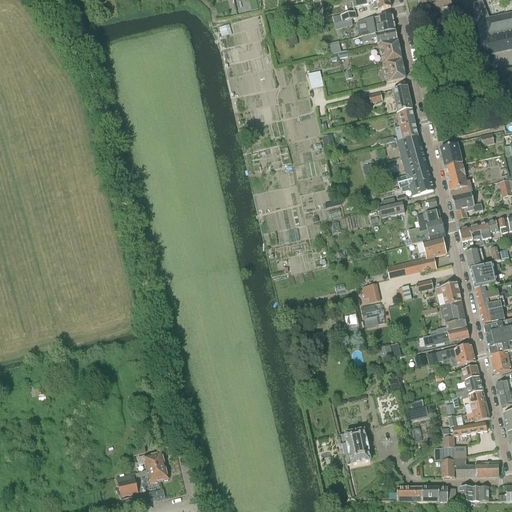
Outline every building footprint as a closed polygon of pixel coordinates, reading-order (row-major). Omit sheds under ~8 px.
[(388,0),(351,0),(353,8),(367,5),(367,7),(372,6),(371,5),(374,4),(375,10),(377,10),(378,12),(390,9),(388,0)] [(418,0),(422,15),(422,16),(432,13),(433,18),(452,14),(449,0),(418,0)] [(463,9),(466,23),(474,59),(511,51),(511,13),(503,16),(503,14),(497,16),(497,17),(489,19),(482,2),(463,9)] [(256,3),(249,5),(251,11),(251,12),(258,10),(258,9),(256,3)] [(340,16),(342,23),(342,24),(351,21),(356,20),(354,13),(341,16),(340,16)] [(423,22),(422,16),(422,15),(413,17),(413,20),(414,24),(423,22)] [(362,38),(395,32),(392,16),(366,20),(368,32),(358,34),(359,39),(362,38)] [(342,24),(342,23),(333,25),(335,32),(352,27),(351,21),(342,24)] [(230,25),(220,27),(222,36),(232,34),(230,25)] [(397,41),(395,32),(362,38),(363,44),(372,42),(371,40),(375,39),(376,45),(397,41)] [(298,46),(295,37),(286,39),(289,48),(298,46)] [(338,43),(329,45),(331,56),(338,55),(340,54),(338,43)] [(382,66),(394,63),(401,61),(399,55),(398,49),(397,43),(378,47),(382,66)] [(394,63),(382,66),(385,84),(404,80),(403,74),(402,68),(401,61),(394,63)] [(392,91),(397,115),(411,111),(406,87),(392,91)] [(371,104),(382,102),(380,94),(369,97),(371,104)] [(399,129),(415,125),(411,111),(397,115),(396,115),(399,129)] [(402,141),(418,138),(415,125),(399,129),(402,141)] [(482,148),(494,145),(492,135),(480,138),(482,148)] [(334,145),(332,136),(322,138),(324,147),(334,145)] [(511,158),(511,156),(511,147),(509,137),(502,138),(505,159),(511,158)] [(396,143),(398,152),(401,161),(406,176),(396,179),(399,190),(400,190),(421,184),(430,181),(423,157),(420,147),(418,138),(402,141),(396,143)] [(388,145),(394,143),(393,139),(387,140),(379,142),(380,147),(388,145)] [(444,169),(461,165),(457,146),(440,150),(444,169)] [(380,174),(386,172),(383,164),(378,165),(372,167),(374,175),(380,174)] [(451,199),(471,195),(472,194),(469,182),(466,183),(462,166),(444,170),(450,193),(451,199)] [(430,181),(421,184),(400,190),(402,194),(410,192),(412,198),(418,197),(418,196),(433,192),(430,181)] [(508,183),(499,185),(502,200),(511,197),(508,183)] [(471,195),(451,199),(455,213),(457,222),(467,219),(466,213),(473,212),(474,214),(483,212),(481,205),(473,207),(471,195)] [(429,210),(437,208),(435,200),(427,202),(428,207),(429,210)] [(401,203),(398,204),(378,209),(381,220),(404,215),(401,203)] [(427,232),(442,229),(438,212),(423,216),(417,218),(420,229),(418,230),(419,234),(427,232)] [(510,233),(511,232),(511,218),(507,220),(508,224),(505,225),(506,230),(500,232),(501,235),(510,233)] [(506,230),(505,225),(504,220),(498,222),(500,232),(506,230)] [(479,226),(483,247),(490,246),(489,241),(490,241),(489,236),(498,234),(495,222),(479,226)] [(483,247),(479,226),(469,229),(472,242),(479,241),(479,244),(475,245),(476,249),(483,247)] [(407,247),(422,243),(429,242),(442,239),(445,239),(442,229),(427,232),(419,234),(418,230),(408,232),(410,241),(405,242),(407,247)] [(473,248),(472,242),(469,229),(459,231),(463,250),(473,248)] [(426,261),(431,260),(446,256),(442,239),(429,242),(422,243),(426,261)] [(493,264),(495,264),(500,262),(498,253),(497,249),(490,251),(493,264)] [(464,255),(469,270),(485,266),(481,251),(477,252),(464,255)] [(506,252),(498,253),(500,262),(508,260),(506,252)] [(475,291),(484,289),(495,287),(500,286),(498,277),(496,278),(495,273),(497,272),(495,264),(493,264),(485,266),(469,270),(475,291)] [(400,268),(387,271),(390,281),(420,274),(418,266),(401,270),(400,268)] [(417,294),(433,290),(431,283),(416,287),(417,294)] [(445,307),(461,304),(460,303),(456,285),(440,288),(436,289),(437,296),(442,295),(445,307)] [(376,286),(362,289),(364,301),(368,300),(369,305),(380,303),(376,286)] [(405,301),(412,300),(409,287),(402,288),(405,301)] [(477,303),(499,298),(497,292),(485,295),(484,289),(475,291),(477,303)] [(480,315),(501,310),(505,309),(503,299),(502,298),(500,298),(499,298),(477,303),(478,304),(477,304),(480,315)] [(447,334),(466,329),(461,304),(445,307),(442,307),(445,325),(446,329),(429,333),(430,338),(432,337),(447,334)] [(365,329),(384,325),(380,305),(360,309),(365,329)] [(355,310),(343,313),(347,331),(359,328),(355,310)] [(501,310),(480,315),(482,326),(504,321),(501,310)] [(342,316),(333,318),(337,333),(345,331),(342,316)] [(488,350),(490,358),(506,354),(511,352),(511,321),(483,329),(485,337),(487,345),(488,350)] [(447,334),(449,344),(469,340),(466,329),(447,334)] [(447,334),(432,337),(434,346),(439,345),(439,346),(449,344),(447,334)] [(395,357),(395,359),(402,358),(399,344),(379,348),(381,359),(395,357)] [(450,360),(464,357),(473,355),(470,346),(448,352),(450,360)] [(492,367),(511,362),(511,357),(507,359),(506,354),(490,358),(492,367)] [(473,355),(464,357),(450,360),(452,370),(475,364),(473,355)] [(416,369),(426,367),(424,357),(414,359),(416,369)] [(438,368),(437,364),(435,357),(426,359),(429,370),(438,368)] [(511,362),(492,367),(494,376),(510,372),(509,367),(511,366),(511,362)] [(464,382),(478,379),(475,367),(461,370),(464,382)] [(466,390),(462,391),(462,390),(455,392),(457,399),(462,398),(482,393),(479,379),(478,379),(464,382),(464,383),(466,390)] [(502,408),(511,406),(505,382),(496,385),(502,408)] [(47,386),(34,388),(29,389),(31,399),(38,398),(38,403),(46,402),(46,397),(49,396),(47,386)] [(482,393),(462,398),(462,402),(464,401),(465,408),(485,403),(482,393)] [(409,405),(410,411),(422,408),(420,402),(409,405)] [(487,411),(485,403),(465,408),(464,408),(466,416),(472,415),(487,411)] [(487,411),(472,415),(474,424),(489,420),(487,411)] [(511,413),(503,415),(507,434),(511,432),(511,413)] [(455,418),(448,419),(450,429),(457,428),(455,418)] [(451,430),(452,431),(452,435),(453,438),(486,433),(485,424),(463,428),(457,429),(451,430)] [(420,428),(413,430),(416,442),(422,440),(420,428)] [(344,435),(351,467),(370,462),(364,431),(344,435)] [(453,438),(452,435),(442,436),(443,450),(453,450),(454,450),(453,438)] [(143,445),(131,448),(133,457),(145,454),(143,445)] [(443,450),(443,462),(453,462),(453,460),(453,450),(443,450)] [(145,464),(147,472),(165,467),(166,464),(165,461),(163,460),(162,455),(151,458),(150,456),(144,458),(138,459),(139,466),(145,464)] [(453,462),(454,469),(456,469),(456,480),(476,480),(476,479),(498,479),(498,465),(468,466),(468,468),(466,468),(466,460),(453,460),(453,462)] [(453,462),(443,462),(441,462),(441,480),(454,479),(454,469),(453,462)] [(168,480),(167,475),(168,473),(167,469),(165,468),(165,467),(147,472),(149,480),(143,481),(145,487),(150,486),(151,486),(157,484),(157,483),(168,480)] [(138,494),(134,476),(117,480),(121,498),(138,494)] [(506,504),(511,504),(511,488),(506,488),(506,497),(498,497),(498,504),(506,503),(506,504)] [(422,504),(422,490),(422,489),(396,490),(396,504),(422,504)] [(422,490),(422,504),(438,504),(447,504),(447,503),(455,503),(455,491),(447,491),(447,489),(439,489),(422,490)] [(459,489),(460,503),(460,504),(471,504),(471,489),(459,489)] [(479,489),(471,489),(471,504),(488,503),(488,489),(479,489)] [(165,499),(163,491),(149,494),(151,503),(165,499)] [(140,494),(142,504),(149,502),(147,492),(140,494)] [(124,509),(141,505),(139,497),(122,501),(124,509)]
